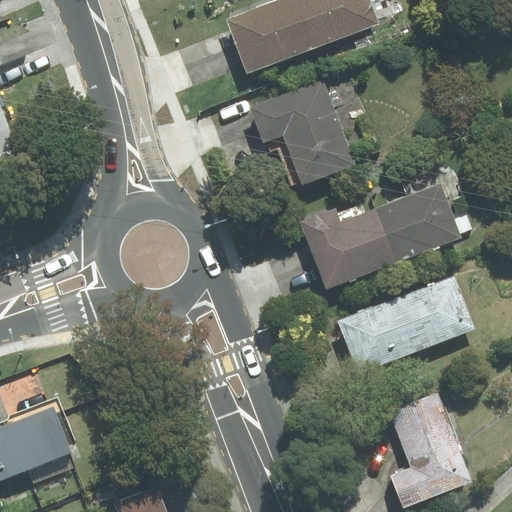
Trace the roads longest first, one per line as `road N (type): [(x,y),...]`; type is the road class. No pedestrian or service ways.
road 1 (secondary): [(203,263),(222,299),(246,412)]
road 2 (secondary): [(246,412),(147,294)]
road 3 (secondary): [(0,306),(116,225)]
road 4 (secondary): [(127,212),(117,161),(120,77)]
road 5 (secondary): [(120,77),(139,112),(162,201)]
road 6 (secondary): [(124,281),(0,316)]
